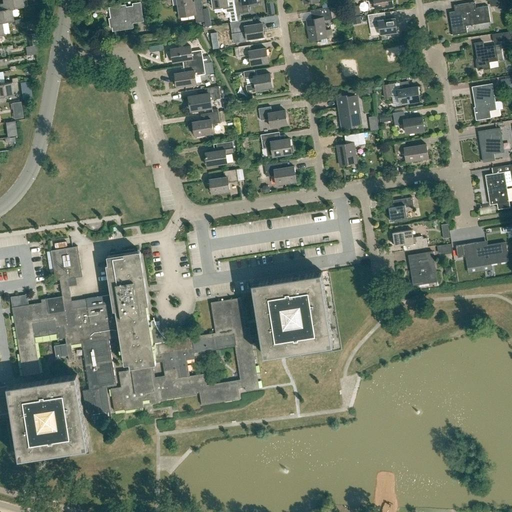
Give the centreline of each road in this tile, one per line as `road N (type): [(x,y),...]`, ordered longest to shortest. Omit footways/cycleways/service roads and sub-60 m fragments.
road 1 (residential): [(325,194),(199,215),(182,207),(130,59),(57,58)]
road 2 (residential): [(325,194),(308,95),(287,50),(279,0)]
road 3 (residential): [(419,0),(425,44),(442,70),(458,172)]
road 4 (unclassified): [(57,58),(37,155),(0,205)]
